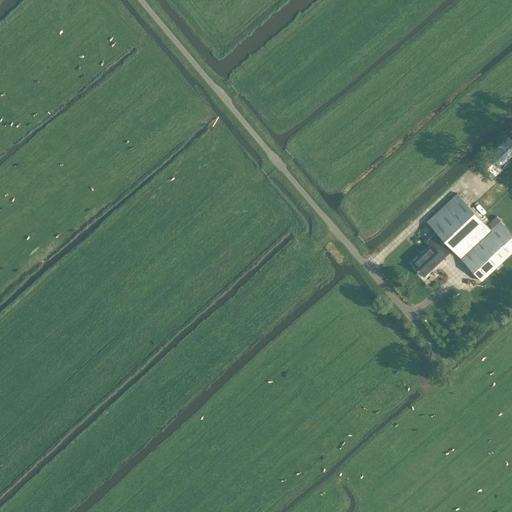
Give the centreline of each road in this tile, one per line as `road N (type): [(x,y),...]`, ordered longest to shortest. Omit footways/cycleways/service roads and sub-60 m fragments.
road 1 (unclassified): [(445,363),(141,0)]
road 2 (track): [(357,0),(227,101)]
